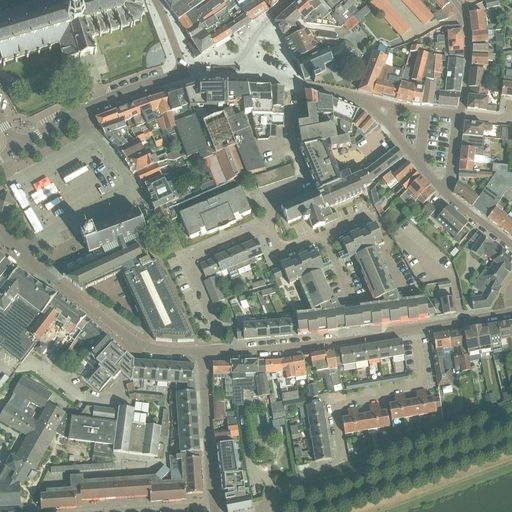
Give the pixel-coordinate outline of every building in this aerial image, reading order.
[(46,0),(37,3),(36,0),(33,1),(35,4),(26,7),(25,4),(22,4),(23,8),(15,10),(14,7),(11,8),(12,11),(3,14),(2,10),(0,10),(0,12),(1,14),(0,14),(0,55),(2,62),(0,61),(0,64),(3,64),(3,67),(6,66),(5,63),(15,60),(16,63),(18,62),(17,59),(26,56),(27,60),(29,59),(28,56),(37,53),(38,56),(40,55),(39,52),(48,50),(49,53),(52,52),(51,49),(59,46),(63,61),(62,61),(62,63),(64,62),(64,64),(65,63),(65,62),(78,58),(78,59),(79,58),(80,60),(82,60),(81,58),(94,54),(95,56),(96,56),(96,55),(95,53),(97,53),(97,51),(96,51),(96,49),(94,50),(92,41),(94,41),(95,39),(94,37),(99,36),(100,37),(102,37),(101,35),(110,32),(110,34),(112,34),(112,32),(120,29),(121,31),(123,31),(122,29),(130,27),(131,28),(132,28),(132,26),(133,26),(134,27),(135,26),(135,25),(135,23),(139,21),(141,23),(142,21),(141,20),(143,16),(145,16),(145,14),(143,14),(142,12),(143,11),(144,8),(145,8),(145,6),(144,6),(142,4),(144,0),(146,0),(46,0)] [(167,0),(165,2),(171,11),(181,3),(182,4),(186,1),(187,0),(167,0)] [(181,3),(171,11),(178,21),(205,0),(187,0),(186,1),(182,4),(181,3)] [(205,0),(178,21),(186,33),(198,24),(199,25),(225,6),(224,5),(230,0),(205,0)] [(235,4),(231,0),(230,0),(224,5),(225,6),(199,25),(198,24),(186,33),(192,41),(221,20),(220,19),(228,13),(238,5),(236,3),(235,4)] [(245,14),(251,23),(268,11),(259,0),(240,0),(236,3),(238,5),(241,10),(245,14)] [(262,0),(271,9),(280,1),(278,0),(262,0)] [(312,24),(319,18),(302,0),(300,0),(291,8),(307,24),(312,24)] [(302,0),(319,18),(322,21),(332,12),(321,0),(302,0)] [(323,0),(332,10),(341,1),(345,6),(350,0),(336,0),(337,0),(336,0),(323,0)] [(335,9),(335,13),(345,25),(354,17),(363,9),(357,3),(353,0),(350,0),(345,6),(343,7),(340,4),(335,9)] [(375,8),(383,0),(373,0),(370,3),(375,8)] [(384,0),(383,0),(375,8),(379,13),(388,4),(384,0)] [(418,0),(413,0),(407,6),(411,11),(420,3),(418,0)] [(432,16),(434,17),(438,22),(444,21),(447,20),(456,15),(448,5),(449,4),(446,0),(428,0),(433,5),(435,4),(441,10),(438,13),(437,12),(432,16)] [(487,10),(499,7),(497,0),(490,0),(485,1),(487,10)] [(420,3),(411,11),(416,16),(425,7),(421,3),(420,3)] [(388,4),(379,13),(384,18),(393,9),(388,4)] [(238,5),(228,13),(232,17),(241,10),(238,5)] [(429,12),(425,7),(416,16),(420,21),(429,12)] [(301,19),(291,8),(275,22),(283,36),(284,36),(286,41),(286,40),(302,33),(297,24),(301,19)] [(393,9),(384,18),(388,23),(397,14),(393,9)] [(235,22),(229,26),(226,28),(231,36),(251,23),(245,14),(241,10),(232,17),(235,22)] [(429,12),(420,21),(424,26),(434,17),(432,16),(429,12)] [(472,35),(493,32),(492,25),(487,26),(486,18),(484,18),(483,12),(469,14),(472,35)] [(221,20),(192,41),(201,56),(215,47),(209,39),(229,25),(229,26),(235,22),(232,17),(228,13),(220,19),(221,20)] [(345,25),(335,13),(331,16),(341,27),(343,25),(343,26),(345,25)] [(397,14),(388,23),(392,28),(402,19),(397,14)] [(354,17),(345,25),(343,26),(349,32),(359,23),(354,17)] [(402,19),(392,28),(397,32),(406,24),(402,19)] [(411,29),(406,24),(397,32),(401,37),(411,29)] [(226,28),(229,26),(229,25),(209,39),(215,47),(231,36),(226,28)] [(442,42),(462,41),(461,26),(445,27),(445,32),(447,32),(447,36),(437,37),(437,43),(442,42)] [(307,30),(302,33),(286,40),(290,50),(313,40),(307,30)] [(493,32),(472,35),(472,45),(489,42),(489,37),(494,37),(493,32)] [(313,40),(290,50),(295,60),(317,51),(319,50),(318,49),(314,40),(313,41),(313,40)] [(442,42),(437,43),(437,44),(435,44),(435,50),(448,49),(449,57),(463,58),(462,41),(442,42)] [(319,55),(317,51),(295,60),(304,82),(312,78),(314,84),(321,81),(319,76),(326,72),(324,68),(328,66),(330,72),(354,61),(354,59),(356,58),(353,50),(350,52),(346,43),(328,51),(319,55)] [(472,55),(495,56),(495,51),(489,50),(489,46),(472,45),(472,55)] [(319,50),(317,51),(319,55),(328,51),(326,46),(318,49),(319,50)] [(411,48),(409,55),(418,54),(421,54),(423,46),(411,48)] [(383,65),(386,57),(373,52),(358,92),(371,95),(380,69),(382,70),(383,65)] [(418,54),(411,81),(419,82),(424,83),(421,106),(433,107),(433,105),(437,106),(439,92),(440,82),(439,82),(431,82),(432,73),(434,65),(435,55),(421,54),(418,54)] [(464,60),(448,59),(448,57),(442,56),(435,55),(434,65),(441,67),(442,62),(448,62),(447,71),(448,71),(462,72),(464,60)] [(495,56),(472,55),(471,66),(488,67),(488,61),(495,62),(495,56)] [(380,69),(371,95),(372,95),(383,98),(396,101),(405,68),(403,67),(402,71),(383,65),(382,70),(380,69)] [(448,71),(447,71),(441,67),(434,65),(432,73),(440,74),(441,74),(441,72),(447,72),(446,81),(446,82),(461,83),(462,72),(448,71)] [(412,70),(405,68),(396,101),(410,104),(411,104),(413,92),(418,93),(419,82),(411,81),(417,82),(415,87),(408,85),(409,82),(412,70)] [(471,69),(470,80),(469,87),(471,88),(481,89),(482,81),(483,70),(471,69)] [(432,73),(431,82),(439,82),(440,74),(432,73)] [(511,77),(503,77),(502,90),(501,96),(511,97),(511,77)] [(503,80),(494,80),(493,89),(502,90),(503,80)] [(413,92),(411,104),(421,106),(424,83),(419,82),(418,93),(413,92)] [(446,82),(446,92),(460,93),(461,83),(446,82)] [(180,120),(173,123),(178,139),(185,159),(197,154),(201,163),(202,163),(206,170),(207,169),(213,181),(217,190),(237,181),(238,180),(236,178),(247,175),(251,174),(254,173),(265,171),(264,168),(262,164),(244,117),(243,115),(241,112),(233,114),(232,112),(231,110),(228,111),(228,109),(227,108),(227,85),(226,84),(226,83),(225,83),(220,83),(209,84),(205,84),(195,84),(195,85),(195,86),(191,88),(184,90),(184,89),(182,90),(185,99),(192,117),(186,118),(186,119),(180,120)] [(227,83),(226,83),(226,84),(227,85),(227,108),(228,109),(244,107),(245,114),(248,114),(252,113),(252,110),(251,106),(248,87),(248,86),(248,84),(247,84),(238,84),(227,83)] [(270,87),(248,87),(251,106),(252,110),(252,113),(255,130),(257,130),(262,130),(262,125),(269,125),(270,126),(272,126),(272,121),(272,116),(272,98),(270,87)] [(270,87),(272,98),(272,116),(278,116),(283,117),(284,106),(284,101),(284,91),(284,88),(283,88),(275,88),(271,88),(271,87),(270,87)] [(481,89),(471,88),(470,96),(469,96),(467,109),(494,112),(495,106),(487,105),(488,98),(486,98),(487,90),(484,89),(481,89)] [(182,90),(164,95),(170,113),(182,109),(183,113),(184,113),(185,119),(186,118),(192,117),(185,100),(182,90)] [(319,106),(318,94),(305,92),(306,107),(308,122),(298,123),(302,147),(325,142),(330,142),(331,149),(338,148),(338,149),(350,146),(348,137),(343,139),(337,140),(334,125),(319,128),(318,120),(317,118),(317,115),(315,106),(319,106)] [(439,92),(437,106),(457,108),(460,93),(446,92),(439,92)] [(318,106),(318,109),(318,115),(333,115),(334,115),(333,109),(332,97),(318,94),(319,106),(318,106)] [(148,100),(147,100),(151,111),(150,112),(154,123),(155,122),(162,139),(159,141),(161,146),(171,142),(178,139),(173,123),(170,113),(164,95),(148,100)] [(344,102),(332,97),(333,109),(334,115),(333,115),(333,117),(341,120),(342,121),(341,123),(343,139),(348,137),(347,133),(350,133),(353,126),(354,126),(354,125),(360,110),(359,109),(360,108),(344,102)] [(151,111),(147,100),(133,105),(132,105),(136,117),(142,115),(152,138),(152,139),(155,144),(157,148),(161,146),(159,141),(162,139),(155,122),(154,123),(150,112),(151,111)] [(136,117),(132,105),(114,112),(118,121),(127,117),(128,120),(132,119),(136,129),(139,128),(143,136),(144,141),(152,138),(142,115),(136,117)] [(173,123),(185,119),(184,113),(183,113),(182,109),(170,113),(173,123)] [(366,120),(369,117),(363,112),(360,110),(354,125),(354,126),(358,130),(366,120)] [(118,121),(114,112),(96,119),(96,120),(100,129),(101,128),(115,122),(117,124),(124,120),(125,123),(126,122),(130,130),(136,139),(143,136),(139,128),(136,129),(132,119),(128,120),(127,117),(118,121)] [(333,117),(317,118),(318,120),(319,128),(334,125),(333,117)] [(373,120),(369,117),(366,120),(358,130),(357,131),(357,132),(363,138),(378,126),(379,126),(375,122),(373,120)] [(115,122),(101,128),(105,136),(104,137),(117,151),(118,152),(136,145),(134,139),(136,139),(130,130),(126,122),(125,123),(124,120),(117,124),(115,122)] [(464,123),(463,136),(482,138),(483,131),(491,132),(492,126),(464,123)] [(508,127),(501,127),(500,140),(507,140),(508,127)] [(136,145),(118,152),(127,161),(127,162),(144,154),(140,144),(145,142),(144,141),(143,136),(136,139),(134,139),(136,145)] [(463,136),(461,156),(459,170),(473,171),(474,164),(482,165),(485,138),(482,138),(463,136)] [(332,160),(332,159),(325,142),(302,147),(299,148),(307,168),(318,192),(318,193),(327,189),(337,185),(338,184),(338,182),(340,181),(338,176),(339,176),(338,172),(335,167),(332,160)] [(371,183),(383,174),(385,172),(387,171),(404,158),(396,149),(380,161),(378,163),(376,164),(366,172),(353,178),(350,171),(339,176),(338,176),(340,181),(338,182),(338,184),(337,185),(327,189),(334,206),(346,201),(357,197),(364,193),(363,189),(365,188),(365,189),(372,186),(371,183)] [(144,154),(127,162),(136,174),(165,161),(168,160),(168,161),(174,162),(174,164),(177,170),(183,167),(184,167),(186,166),(183,158),(183,157),(181,158),(177,151),(175,152),(167,156),(166,154),(157,158),(155,156),(150,158),(147,153),(144,154)] [(136,174),(142,185),(162,176),(160,170),(174,164),(174,162),(168,161),(168,160),(165,161),(136,174)] [(399,182),(413,169),(407,162),(393,173),(385,180),(387,184),(396,177),(399,182)] [(284,167),(288,179),(294,177),(290,165),(284,167)] [(288,179),(284,167),(278,169),(282,181),(288,179)] [(282,181),(278,169),(272,171),(276,183),(282,181)] [(413,169),(399,182),(398,183),(403,188),(398,192),(401,196),(421,177),(413,169)] [(477,172),(473,171),(459,170),(458,177),(476,179),(477,172)] [(276,183),(272,171),(267,173),(271,185),(276,183)] [(271,185),(267,173),(261,175),(265,187),(271,185)] [(479,197),(472,208),(487,219),(495,208),(500,201),(504,196),(507,192),(511,196),(511,174),(510,174),(496,173),(479,197)] [(178,207),(185,203),(183,198),(179,201),(172,185),(173,184),(168,175),(163,177),(144,186),(149,196),(152,201),(150,202),(154,212),(160,222),(170,218),(172,221),(177,219),(178,207)] [(265,187),(261,175),(255,177),(259,189),(265,187)] [(421,177),(401,196),(400,196),(406,203),(412,198),(415,202),(417,200),(422,206),(435,193),(422,179),(421,177)] [(217,190),(213,181),(200,187),(203,196),(217,190)] [(472,208),(479,197),(458,182),(453,194),(472,207),(472,208)] [(218,198),(229,226),(236,223),(234,220),(251,213),(241,189),(218,198)] [(318,193),(281,208),(288,224),(303,218),(304,221),(307,222),(309,221),(313,230),(325,225),(338,219),(334,211),(330,212),(329,209),(334,206),(327,189),(318,193)] [(6,194),(0,197),(0,210),(1,212),(3,213),(13,207),(14,205),(8,195),(6,194)] [(218,198),(202,205),(207,217),(201,220),(206,232),(207,235),(229,226),(218,198)] [(382,203),(380,201),(375,206),(375,207),(380,216),(384,212),(380,206),(382,203)] [(464,228),(468,224),(448,207),(441,215),(436,210),(428,203),(420,212),(428,219),(431,216),(455,237),(453,239),(459,244),(470,233),(464,228)] [(207,217),(202,205),(179,215),(189,239),(206,232),(201,220),(207,217)] [(495,208),(487,219),(498,227),(507,216),(495,208)] [(67,275),(63,277),(65,278),(81,291),(85,289),(86,289),(96,285),(121,273),(123,277),(132,296),(137,307),(135,308),(137,314),(140,313),(150,335),(151,334),(154,340),(155,340),(156,341),(172,343),(177,343),(194,342),(192,338),(193,338),(183,316),(185,315),(182,309),(180,310),(165,279),(168,277),(165,271),(162,273),(157,261),(150,264),(148,259),(147,255),(146,252),(144,248),(142,244),(140,241),(140,240),(139,241),(137,236),(142,234),(146,232),(145,229),(139,211),(126,216),(114,221),(112,217),(84,227),(85,230),(80,232),(80,233),(80,234),(84,243),(85,243),(89,254),(89,253),(93,252),(96,260),(96,261),(67,274),(67,275)] [(511,219),(507,216),(498,227),(510,236),(511,232),(511,219)] [(358,232),(365,249),(373,245),(377,244),(383,241),(375,224),(367,228),(358,232)] [(365,249),(358,232),(350,235),(339,240),(341,243),(342,243),(348,256),(353,254),(365,249)] [(482,236),(481,236),(476,233),(471,240),(476,244),(471,251),(481,258),(483,254),(493,262),(494,263),(489,270),(486,268),(472,287),(483,294),(482,297),(471,298),(473,311),(489,308),(499,293),(496,291),(509,273),(510,273),(511,270),(511,256),(502,250),(501,250),(491,243),(492,243),(482,236)] [(249,261),(248,261),(250,265),(257,263),(255,258),(263,255),(257,240),(243,246),(249,261)] [(365,249),(353,254),(355,257),(356,256),(356,257),(375,249),(373,245),(365,249)] [(243,246),(229,252),(237,271),(243,269),(250,265),(248,261),(249,261),(243,246)] [(456,248),(450,254),(454,258),(460,252),(457,249),(456,248)] [(375,249),(356,257),(362,271),(381,263),(375,249)] [(306,254),(298,257),(305,274),(318,268),(319,269),(323,267),(317,253),(318,253),(317,250),(307,254),(306,254)] [(237,271),(229,252),(214,258),(215,259),(200,265),(206,278),(220,272),(221,273),(227,270),(231,281),(240,277),(237,271)] [(305,274),(298,257),(298,258),(290,261),(289,261),(281,265),(282,267),(272,271),(276,280),(285,276),(290,285),(295,283),(294,279),(300,277),(305,274)] [(5,260),(0,267),(0,347),(21,365),(34,349),(37,345),(26,337),(37,324),(57,297),(41,288),(17,270),(18,269),(12,265),(12,266),(9,263),(7,262),(5,260)] [(381,263),(362,271),(368,286),(387,278),(381,263)] [(318,268),(305,274),(300,277),(301,280),(320,272),(319,269),(318,268)] [(326,287),(320,272),(301,280),(307,295),(326,287)] [(206,288),(218,283),(215,277),(204,282),(206,288)] [(394,292),(387,278),(368,286),(375,301),(376,301),(375,300),(394,292)] [(439,290),(451,288),(450,282),(438,284),(439,290)] [(220,289),(218,283),(206,288),(209,294),(220,289)] [(326,287),(307,295),(314,310),(319,308),(319,307),(332,301),(326,287)] [(223,294),(220,289),(209,294),(211,299),(223,294)] [(375,300),(376,301),(376,303),(363,305),(363,309),(370,308),(388,305),(398,304),(394,292),(375,300)] [(223,294),(211,299),(213,305),(225,300),(223,294)] [(91,321),(57,297),(37,324),(26,337),(37,345),(34,349),(41,355),(42,354),(46,349),(46,347),(41,343),(57,322),(64,327),(62,330),(70,336),(69,337),(74,342),(76,340),(77,337),(91,321)] [(426,306),(427,306),(425,297),(419,298),(419,301),(407,303),(409,321),(418,320),(429,319),(429,315),(427,315),(426,306)] [(453,297),(441,299),(435,300),(436,310),(442,309),(443,315),(455,313),(453,297)] [(336,299),(332,301),(319,307),(319,308),(321,311),(327,310),(327,313),(327,314),(334,313),(341,312),(340,308),(336,299)] [(285,316),(291,315),(288,303),(282,305),(285,316)] [(407,303),(398,304),(388,305),(391,324),(400,322),(409,321),(407,303)] [(391,324),(388,305),(370,308),(372,323),(372,326),(382,325),(390,323),(390,324),(391,324)] [(431,305),(427,306),(426,306),(427,315),(429,315),(436,314),(431,305)] [(370,308),(363,309),(354,310),(352,310),(354,328),(357,328),(372,326),(372,323),(370,308)] [(341,312),(334,313),(336,327),(337,331),(354,328),(352,310),(341,312)] [(297,322),(291,323),(292,329),(298,328),(299,332),(297,332),(298,335),(309,334),(318,333),(316,315),(303,316),(303,313),(296,313),(297,322)] [(327,314),(327,313),(316,315),(318,333),(327,332),(337,331),(336,327),(334,313),(327,314)] [(286,321),(279,321),(280,337),(293,336),(292,329),(291,323),(291,317),(286,318),(286,321)] [(274,322),(267,322),(268,338),(280,337),(279,321),(279,318),(274,319),(274,322)] [(262,323),(255,323),(256,339),(268,338),(267,322),(267,319),(262,320),(262,323)] [(255,323),(255,320),(250,321),(250,324),(243,324),(243,327),(236,328),(237,340),(244,340),(256,339),(255,323)] [(91,321),(77,337),(76,340),(78,341),(80,339),(92,351),(106,336),(92,322),(91,322),(91,321)] [(511,338),(511,333),(509,322),(497,324),(501,346),(509,344),(511,356),(511,355),(511,338)] [(501,346),(497,324),(487,326),(490,342),(491,347),(491,350),(492,353),(502,351),(501,346)] [(490,342),(487,326),(475,328),(480,353),(491,350),(491,347),(490,342)] [(475,328),(464,331),(468,355),(480,353),(475,328)] [(468,355),(464,331),(448,333),(433,335),(435,344),(432,345),(433,348),(432,348),(436,373),(438,386),(451,384),(449,371),(444,371),(442,361),(444,358),(443,353),(444,353),(445,354),(449,353),(450,352),(451,352),(451,347),(456,347),(457,357),(454,357),(455,366),(460,365),(461,372),(470,371),(468,355)] [(106,336),(92,351),(88,355),(96,362),(113,342),(106,336)] [(402,340),(389,343),(391,358),(404,356),(402,340)] [(115,367),(127,355),(113,342),(96,362),(100,365),(86,381),(100,392),(112,379),(114,381),(120,374),(121,373),(116,369),(117,369),(115,367)] [(391,358),(389,343),(377,345),(379,360),(391,358)] [(377,345),(364,347),(367,362),(379,360),(377,345)] [(364,347),(352,349),(355,364),(367,362),(364,347)] [(334,352),(333,352),(336,367),(337,367),(342,366),(355,364),(352,349),(340,351),(334,352)] [(66,363),(72,355),(67,351),(61,359),(66,363)] [(338,371),(337,367),(336,367),(333,352),(334,352),(333,351),(325,353),(328,371),(330,376),(331,380),(340,378),(339,374),(338,371)] [(328,371),(325,353),(311,356),(311,355),(310,355),(313,369),(315,368),(318,380),(325,378),(329,392),(334,391),(333,387),(333,386),(331,380),(330,376),(328,371)] [(130,358),(126,355),(115,367),(117,369),(116,369),(121,373),(120,374),(125,378),(130,383),(132,380),(134,361),(130,358)] [(303,357),(292,359),(296,378),(296,381),(307,380),(305,369),(305,368),(304,368),(303,357)] [(296,378),(292,359),(282,361),(283,373),(284,373),(286,387),(290,386),(289,379),(296,378)] [(134,361),(132,380),(145,381),(146,362),(134,361)] [(282,361),(265,362),(265,374),(276,374),(277,380),(278,380),(278,384),(280,384),(281,390),(282,395),(287,394),(286,387),(284,373),(283,373),(282,361)] [(158,363),(146,362),(145,381),(156,382),(158,363)] [(265,362),(231,363),(231,375),(232,375),(234,397),(233,397),(234,407),(244,406),(243,387),(246,387),(245,375),(255,375),(259,398),(269,396),(265,374),(265,362)] [(170,363),(158,363),(156,382),(168,383),(170,363)] [(170,363),(168,383),(180,384),(181,364),(170,363)] [(231,375),(231,363),(213,363),(213,369),(213,375),(213,377),(213,379),(213,382),(225,381),(225,384),(226,397),(226,398),(233,397),(234,397),(232,375),(231,375)] [(194,365),(181,364),(180,384),(192,385),(194,365)] [(80,365),(75,371),(78,373),(80,375),(83,371),(85,368),(80,365)] [(0,511),(20,511),(20,507),(19,506),(20,506),(19,483),(22,485),(31,468),(35,470),(56,433),(68,440),(68,441),(95,444),(94,452),(96,453),(112,455),(113,452),(117,423),(79,418),(78,418),(72,417),(71,418),(65,414),(47,403),(52,395),(22,378),(13,394),(14,394),(8,406),(7,405),(0,417),(0,420),(28,437),(15,459),(11,456),(5,467),(6,467),(6,468),(5,468),(2,473),(0,476),(0,511)] [(340,378),(331,380),(333,386),(342,385),(340,378)] [(51,381),(48,384),(75,406),(78,403),(51,381)] [(129,385),(127,386),(128,390),(128,393),(131,392),(135,391),(133,384),(129,385)] [(311,398),(311,399),(318,396),(316,385),(308,387),(310,398),(311,398)] [(444,394),(454,392),(453,385),(444,386),(444,394)] [(177,403),(196,401),(195,389),(176,390),(177,403)] [(417,400),(411,401),(414,417),(425,415),(421,391),(416,392),(417,400)] [(421,391),(425,415),(436,413),(435,408),(440,407),(439,401),(434,402),(434,397),(427,398),(426,391),(421,391)] [(511,391),(511,392),(503,394),(504,402),(511,398),(511,391)] [(292,402),(299,400),(298,392),(290,393),(292,402)] [(290,393),(287,394),(282,395),(283,402),(283,403),(284,410),(291,409),(307,406),(306,399),(299,400),(292,402),(290,393)] [(414,417),(411,401),(405,402),(404,394),(399,395),(403,419),(414,417)] [(403,419),(399,395),(394,396),(395,404),(389,405),(391,421),(403,419)] [(196,401),(177,403),(178,415),(197,414),(196,401)] [(276,403),(271,405),(273,420),(286,418),(285,415),(284,410),(283,403),(283,402),(276,403)] [(308,418),(325,415),(323,403),(306,407),(308,418)] [(379,405),(374,406),(378,429),(390,427),(387,411),(380,412),(379,405)] [(161,431),(161,428),(146,426),(148,414),(134,413),(134,410),(119,408),(118,411),(87,406),(79,418),(117,423),(113,452),(129,454),(142,456),(157,458),(158,455),(158,451),(158,448),(159,445),(160,437),(160,434),(161,431)] [(378,429),(374,406),(369,407),(370,414),(364,415),(367,431),(378,429)] [(356,433),(352,409),(347,410),(348,418),(342,419),(345,435),(356,433)] [(367,431),(364,415),(359,416),(357,409),(352,409),(356,433),(367,431)] [(198,427),(197,414),(178,415),(179,428),(198,427)] [(326,426),(325,415),(308,418),(310,429),(326,426)] [(229,432),(214,434),(216,446),(234,443),(239,443),(237,426),(236,418),(227,419),(229,432)] [(328,437),(326,426),(310,429),(312,440),(328,437)] [(198,427),(179,428),(179,441),(199,440),(198,427)] [(330,448),(328,437),(312,440),(313,451),(330,448)] [(199,440),(179,441),(180,454),(198,452),(199,452),(200,452),(199,440)] [(234,443),(216,446),(217,461),(219,461),(219,463),(218,464),(218,465),(218,471),(219,476),(220,476),(235,474),(236,474),(244,474),(245,474),(243,462),(239,462),(237,450),(241,449),(240,442),(239,443),(234,443)] [(332,459),(330,448),(313,451),(315,462),(332,459)] [(198,452),(180,454),(180,456),(173,456),(173,461),(170,461),(170,471),(164,466),(155,476),(84,481),(83,475),(70,476),(71,488),(46,490),(47,494),(40,495),(41,510),(53,509),(54,511),(64,511),(64,508),(82,507),(82,501),(93,500),(93,502),(104,501),(104,499),(128,498),(128,500),(139,499),(139,497),(150,496),(150,502),(163,502),(163,504),(174,503),(174,501),(186,500),(186,495),(203,493),(200,458),(198,458),(198,452)] [(94,453),(93,461),(111,463),(112,455),(94,453)] [(220,476),(219,476),(221,492),(227,492),(228,496),(224,497),(225,501),(224,501),(227,511),(252,511),(253,511),(248,489),(245,489),(244,484),(247,483),(245,473),(245,474),(244,474),(236,474),(235,474),(220,476)]
